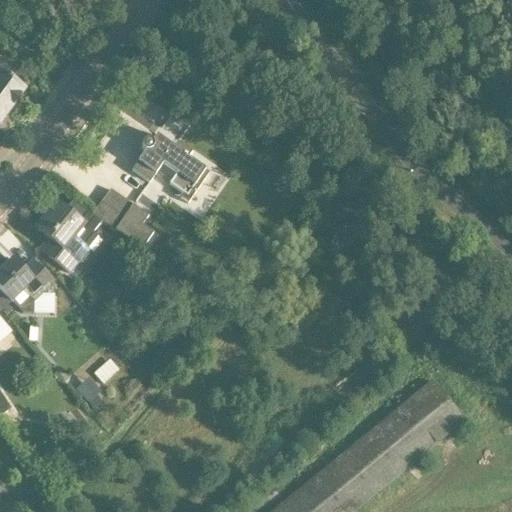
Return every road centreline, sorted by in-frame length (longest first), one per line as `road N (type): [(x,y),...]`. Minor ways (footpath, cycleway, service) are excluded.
road 1 (unknown): [(511,271),(399,172),(261,0)]
road 2 (tertiary): [(0,205),(149,0)]
